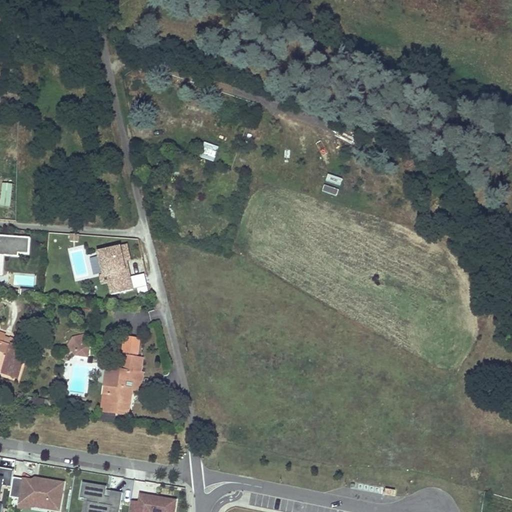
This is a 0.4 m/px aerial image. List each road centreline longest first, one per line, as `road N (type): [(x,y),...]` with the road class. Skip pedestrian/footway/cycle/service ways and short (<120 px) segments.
road 1 (residential): [(144,221),(197,472)]
road 2 (residential): [(144,221),(97,0)]
road 3 (residential): [(0,441),(197,472)]
road 4 (residential): [(390,511),(259,486)]
